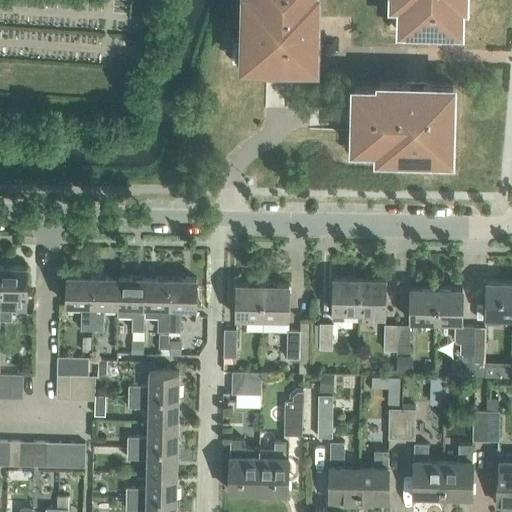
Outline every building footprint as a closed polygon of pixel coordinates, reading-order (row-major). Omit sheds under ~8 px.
[(315,65),(317,0),(242,0),(242,16),(244,16),(243,37),(232,37),(232,61),(243,62),(243,63),(315,65)] [(389,0),(389,28),(401,29),(401,26),(460,28),(461,3),(465,3),(465,0),(389,0)] [(453,84),(380,82),(379,86),(354,85),(353,145),(351,145),(350,156),(404,158),(404,156),(425,156),(425,167),(449,168),(449,157),(451,157),(453,84)] [(26,266),(0,265),(0,319),(10,320),(10,295),(25,296),(26,266)] [(81,304),(81,328),(92,329),(93,275),(67,275),(66,304),(81,304)] [(103,305),(117,305),(118,276),(93,275),(92,329),(103,329),(103,305)] [(131,329),(143,329),(143,315),(144,276),(118,276),(117,305),(117,315),(131,315),(131,329)] [(157,316),(157,329),(168,330),(170,277),(144,276),(143,315),(157,316)] [(195,278),(170,277),(168,330),(169,330),(169,338),(180,339),(180,330),(180,306),(195,306),(195,278)] [(332,319),(343,319),(343,311),(358,311),(359,278),(333,277),(332,319)] [(373,320),(384,320),(385,278),(359,278),(358,311),(373,311),(373,320)] [(511,280),(486,280),(485,323),(500,323),(500,316),(511,316),(511,280)] [(262,284),(236,283),(236,317),(262,317),(262,284)] [(288,284),(262,284),(262,317),(288,317),(288,284)] [(409,287),(409,321),(435,322),(436,287),(409,287)] [(473,370),(473,374),(474,326),(462,326),(462,321),(462,288),(436,287),(435,322),(455,322),(455,338),(457,341),(460,341),(460,354),(463,354),(462,370),(473,370)] [(299,320),(299,330),(298,358),(298,365),(309,365),(310,320),(299,320)] [(332,323),(319,322),(319,349),(331,349),(332,323)] [(383,350),(396,350),(396,324),(384,324),(383,350)] [(409,324),(396,324),(396,350),(396,352),(409,353),(409,324)] [(474,326),(473,374),(486,374),(486,353),(485,353),(485,326),(474,326)] [(222,357),(223,357),(236,357),(236,329),(222,329),(222,357)] [(286,358),(298,358),(299,330),(286,330),(286,358)] [(131,340),(130,352),(143,352),(143,340),(132,340),(131,340)] [(170,340),(170,353),(182,353),(182,340),(170,340)] [(409,356),(397,356),(397,371),(409,371),(409,356)] [(57,376),(69,376),(82,376),(89,377),(90,359),(58,357),(57,376)] [(107,373),(107,360),(98,359),(98,373),(107,373)] [(149,384),(128,384),(128,395),(177,396),(178,370),(154,369),(149,369),(149,384)] [(232,370),(232,393),(260,393),(260,371),(232,370)] [(0,397),(9,398),(10,374),(0,373),(0,397)] [(23,374),(10,374),(9,398),(23,398),(23,374)] [(332,374),(320,374),(320,393),(332,393),(332,374)] [(69,376),(57,376),(56,399),(68,400),(69,376)] [(69,376),(68,400),(81,401),(82,376),(69,376)] [(81,401),(94,401),(95,377),(89,377),(82,376),(81,401)] [(398,405),(398,388),(399,378),(372,377),(372,388),(388,388),(388,405),(398,405)] [(290,394),(290,400),(285,400),(284,434),(302,434),(303,389),(296,389),(290,394)] [(332,394),(318,394),(318,437),(332,437),(332,394)] [(147,421),(177,421),(177,396),(128,395),(127,406),(148,406),(147,421)] [(402,408),(389,408),(388,438),(402,438),(402,408)] [(415,408),(402,408),(402,438),(415,438),(415,408)] [(473,440),(486,440),(487,410),(473,410),(473,440)] [(499,410),(487,410),(486,440),(499,440),(499,410)] [(127,446),(176,447),(177,421),(147,421),(147,435),(127,435),(127,446)] [(244,439),(230,439),(229,491),(258,491),(259,448),(244,448),(244,439)] [(0,463),(8,464),(8,441),(0,440),(0,463)] [(274,449),(259,448),(258,491),(288,492),(289,440),(274,440),(274,449)] [(21,441),(8,441),(8,464),(21,464),(21,441)] [(21,464),(33,464),(34,441),(21,441),(21,464)] [(33,464),(46,465),(47,442),(34,441),(33,464)] [(345,441),(331,441),(330,501),(359,501),(359,465),(344,465),(345,441)] [(46,465),(59,465),(60,442),(47,442),(46,465)] [(59,465),(72,465),(73,442),(60,442),(59,465)] [(73,442),(72,465),(85,466),(85,443),(73,442)] [(414,494),(443,495),(444,459),(429,458),(429,443),(415,442),(414,494)] [(443,495),(472,495),(473,444),(459,443),(459,459),(444,459),(443,495)] [(146,472),(176,472),(176,447),(127,446),(127,457),(147,457),(146,472)] [(375,466),(359,465),(359,501),(388,502),(389,449),(375,449),(375,466)] [(511,452),(499,452),(497,505),(511,505),(511,452)] [(126,497),(175,498),(176,472),(146,472),(146,486),(126,486),(126,497)] [(56,511),(68,511),(68,508),(68,494),(58,494),(58,508),(57,508),(56,511)] [(145,511),(175,511),(175,498),(126,497),(126,508),(146,509),(145,511)]
